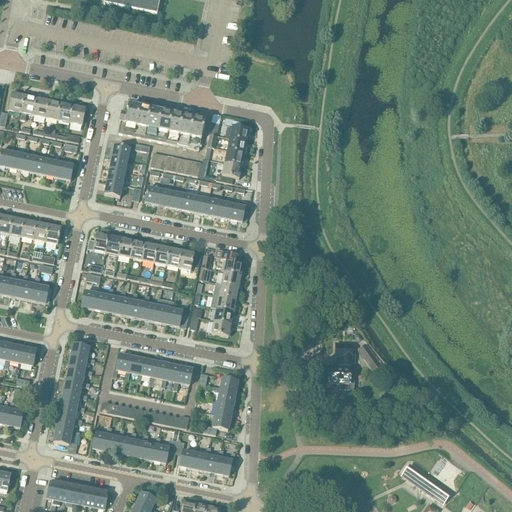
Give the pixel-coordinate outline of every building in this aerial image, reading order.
[(104,0),(103,6),(156,17),(159,0),(104,0)] [(8,114),(20,116),(21,115),(24,99),(12,96),(8,114)] [(21,115),(20,116),(19,123),(24,124),(26,117),(32,119),(36,101),(24,99),(21,115)] [(36,101),(32,119),(45,121),(48,104),(36,101)] [(48,104),(45,121),(57,124),(60,106),(48,104)] [(60,106),(57,124),(69,126),(73,109),(60,106)] [(118,136),(133,140),(139,110),(128,108),(126,116),(121,115),(119,125),(120,125),(118,136)] [(73,109),(69,126),(81,129),(85,112),(73,109)] [(139,110),(133,140),(144,142),(150,112),(139,110)] [(150,112),(144,142),(155,144),(160,115),(150,112)] [(160,115),(155,144),(166,146),(171,117),(160,115)] [(171,117),(166,146),(176,148),(182,119),(171,117)] [(182,119),(176,148),(187,151),(193,121),(182,119)] [(193,121),(187,151),(198,153),(204,124),(193,121)] [(212,125),(209,138),(216,139),(219,127),(212,125)] [(231,129),(228,141),(246,145),(248,133),(239,131),(231,129)] [(66,139),(65,143),(78,146),(79,139),(67,136),(66,139)] [(209,138),(207,149),(214,151),(216,139),(209,138)] [(228,141),(226,153),(243,157),(246,145),(228,141)] [(76,156),(77,149),(65,146),(63,153),(76,156)] [(134,153),(148,155),(149,149),(135,147),(134,153)] [(114,148),(111,159),(127,163),(129,151),(114,148)] [(207,149),(204,162),(208,163),(211,151),(214,152),(214,151),(207,149)] [(0,169),(9,171),(12,156),(0,153),(0,169)] [(226,153),(223,165),(241,169),(243,157),(226,153)] [(12,156),(9,171),(20,174),(23,158),(12,156)] [(150,170),(157,171),(160,157),(153,156),(150,170)] [(160,157),(157,171),(164,173),(167,159),(160,157)] [(23,158),(20,174),(32,176),(35,161),(23,158)] [(111,159),(109,172),(124,175),(127,163),(111,159)] [(167,159),(164,173),(170,174),(173,160),(167,159)] [(173,160),(170,174),(177,175),(180,161),(173,160)] [(35,161),(32,176),(45,179),(49,163),(35,161)] [(180,161),(177,175),(183,177),(186,163),(180,161)] [(49,163),(45,179),(58,181),(60,166),(49,163)] [(186,163),(183,177),(190,178),(193,164),(186,163)] [(193,164),(190,178),(197,180),(200,166),(193,164)] [(217,177),(215,183),(231,187),(232,181),(238,182),(241,169),(223,165),(221,177),(217,177)] [(60,166),(58,181),(70,184),(73,168),(60,166)] [(109,172),(106,184),(122,187),(124,175),(109,172)] [(119,201),(122,187),(106,184),(104,198),(119,201)] [(147,190),(144,206),(156,208),(159,193),(147,190)] [(131,203),(138,205),(140,192),(134,191),(131,203)] [(159,193),(156,208),(168,211),(171,195),(159,193)] [(171,195),(168,211),(180,213),(183,197),(171,195)] [(183,197),(180,213),(193,216),(196,200),(183,197)] [(196,200),(193,216),(205,218),(208,203),(196,200)] [(208,203),(205,218),(217,221),(220,205),(208,203)] [(233,208),(229,223),(242,226),(242,225),(244,214),(245,210),(246,205),(240,204),(240,209),(233,208)] [(220,205),(217,221),(229,223),(233,208),(220,205)] [(0,218),(0,235),(8,238),(11,220),(0,218)] [(11,220),(8,238),(20,240),(24,223),(11,220)] [(24,223),(20,240),(32,242),(36,225),(24,223)] [(36,225),(32,242),(44,245),(48,228),(36,225)] [(48,228),(44,245),(57,248),(60,230),(48,228)] [(92,254),(105,257),(108,239),(96,236),(94,244),(88,243),(86,252),(92,254)] [(108,239),(105,257),(117,259),(120,242),(108,239)] [(120,242),(117,259),(129,262),(133,244),(120,242)] [(133,244),(129,262),(141,264),(145,246),(133,244)] [(145,246),(141,264),(153,267),(157,249),(145,246)] [(157,249),(153,267),(166,269),(169,251),(157,249)] [(169,251),(166,269),(178,271),(181,254),(169,251)] [(181,254),(178,271),(190,274),(191,270),(198,271),(200,258),(194,257),(194,256),(181,254)] [(221,254),(220,262),(225,263),(223,275),(240,279),(243,266),(237,265),(239,257),(237,257),(236,256),(221,254)] [(41,261),(40,265),(53,267),(54,261),(42,258),(41,261)] [(204,258),(201,271),(205,272),(208,272),(210,260),(204,258)] [(90,267),(88,274),(101,276),(102,269),(90,267)] [(51,277),(52,270),(40,268),(39,274),(51,277)] [(0,297),(6,299),(10,283),(2,281),(3,274),(0,273),(0,297)] [(10,283),(6,299),(20,301),(22,285),(14,284),(15,276),(11,275),(10,283)] [(223,275),(220,287),(238,291),(240,279),(223,275)] [(98,286),(100,279),(88,277),(86,283),(98,286)] [(22,285),(20,301),(31,304),(34,288),(26,286),(27,279),(23,278),(22,285)] [(34,288),(31,304),(45,307),(48,291),(38,289),(40,281),(35,280),(34,288)] [(215,286),(212,299),(218,300),(234,303),(235,303),(238,291),(220,287),(215,286)] [(109,299),(106,315),(116,317),(118,318),(121,302),(119,301),(111,299),(113,292),(108,291),(107,299),(109,299)] [(84,294),(81,310),(93,312),(97,297),(84,294)] [(121,302),(118,318),(128,320),(130,320),(133,304),(131,304),(123,302),(125,295),(123,294),(121,294),(119,301),(121,302)] [(133,304),(130,320),(140,322),(142,323),(146,307),(143,306),(135,305),(137,297),(133,296),(131,304),(133,304)] [(97,297),(93,312),(104,315),(106,315),(109,299),(107,299),(97,297)] [(146,307),(142,323),(143,323),(152,325),(154,325),(157,309),(155,309),(147,307),(149,299),(145,299),(143,306),(146,307)] [(212,299),(210,310),(215,312),(229,314),(233,315),(235,303),(234,303),(218,300),(212,299)] [(157,309),(154,325),(164,327),(166,327),(170,312),(168,311),(160,310),(161,303),(161,302),(157,301),(155,309),(157,309)] [(170,312),(166,327),(178,330),(179,330),(185,331),(188,319),(181,317),(182,314),(172,312),(173,304),(169,303),(169,305),(168,311),(170,312)] [(215,312),(213,324),(230,327),(233,315),(229,314),(215,312)] [(191,319),(189,332),(196,334),(198,321),(195,320),(191,319)] [(213,324),(210,336),(228,340),(230,327),(213,324)] [(0,362),(5,364),(4,371),(7,372),(9,365),(7,364),(10,348),(0,346),(0,362)] [(341,367),(330,366),(329,386),(339,387),(339,393),(353,393),(354,378),(353,378),(354,357),(351,357),(352,347),(335,346),(335,356),(341,357),(341,367)] [(73,347),(70,359),(86,363),(86,365),(93,367),(94,363),(87,361),(89,350),(73,347)] [(7,364),(9,365),(19,367),(22,351),(10,348),(7,364)] [(358,353),(363,360),(365,359),(371,366),(376,362),(365,348),(360,352),(358,353)] [(22,351),(19,367),(32,369),(35,353),(22,351)] [(115,373),(113,372),(112,381),(116,381),(117,374),(125,376),(127,376),(131,360),(118,358),(115,373)] [(70,359),(68,372),(84,375),(83,377),(91,379),(92,375),(84,373),(86,365),(86,363),(70,359)] [(127,376),(125,376),(124,383),(128,384),(129,376),(137,378),(139,379),(142,363),(131,360),(127,376)] [(139,379),(137,378),(136,386),(140,387),(141,379),(149,381),(151,381),(155,365),(142,363),(139,379)] [(151,381),(149,381),(148,388),(152,389),(154,382),(162,383),(163,384),(167,368),(155,365),(151,381)] [(163,384),(162,383),(160,391),(164,391),(166,384),(174,386),(176,386),(180,370),(167,368),(163,384)] [(176,386),(174,386),(172,393),(176,394),(178,387),(188,389),(192,373),(180,370),(176,386)] [(68,372),(65,384),(81,388),(81,390),(88,391),(89,387),(82,385),(83,377),(84,375),(68,372)] [(200,377),(198,390),(204,391),(207,378),(200,377)] [(16,381),(15,388),(28,391),(29,384),(16,381)] [(212,390),(211,394),(218,395),(219,394),(235,397),(237,384),(221,381),(219,391),(212,390)] [(65,384),(63,396),(79,400),(78,402),(85,403),(86,399),(79,398),(81,390),(81,388),(65,384)] [(26,400),(27,394),(15,391),(13,398),(26,400)] [(210,402),(209,406),(216,407),(216,406),(232,409),(234,399),(235,397),(219,394),(218,395),(217,403),(210,402)] [(63,396),(60,408),(76,412),(76,414),(83,415),(84,411),(77,410),(78,402),(79,400),(63,396)] [(99,415),(186,432),(188,420),(183,422),(182,419),(176,421),(175,417),(169,419),(168,416),(162,418),(161,415),(156,417),(154,413),(149,415),(148,412),(142,414),(141,411),(135,413),(134,409),(129,411),(128,408),(122,410),(121,407),(115,409),(114,405),(108,407),(107,404),(101,406),(99,415)] [(0,410),(0,426),(7,428),(11,413),(13,413),(14,406),(10,405),(8,412),(0,411),(0,410)] [(214,416),(214,418),(230,421),(231,416),(232,411),(232,409),(216,406),(216,407),(214,416)] [(59,416),(58,421),(74,424),(73,426),(81,427),(82,423),(74,422),(75,416),(76,414),(76,412),(60,408),(59,416)] [(11,413),(7,428),(19,431),(23,415),(13,413),(11,413)] [(204,429),(202,436),(215,438),(216,431),(227,434),(230,422),(230,421),(214,418),(214,419),(211,430),(204,429)] [(58,421),(55,433),(71,436),(71,438),(78,440),(79,435),(72,434),(73,426),(74,424),(58,421)] [(92,452),(104,454),(108,438),(110,439),(111,431),(107,430),(106,438),(95,436),(92,452)] [(55,433),(53,445),(68,448),(68,450),(75,451),(76,452),(77,448),(74,447),(69,446),(71,438),(71,436),(55,433)] [(108,438),(104,454),(117,457),(120,441),(122,441),(123,434),(119,433),(118,440),(110,439),(108,438)] [(120,441),(117,457),(129,459),(132,443),(134,444),(136,436),(132,435),(130,443),(122,441),(120,441)] [(132,443),(129,459),(141,462),(144,446),(146,446),(148,439),(146,438),(144,438),(142,445),(134,444),(132,443)] [(144,446),(141,462),(153,464),(157,448),(158,449),(160,441),(156,440),(154,448),(146,446),(144,446)] [(157,448),(153,464),(165,466),(167,456),(173,457),(176,444),(170,443),(168,451),(158,449),(157,448)] [(179,469),(190,472),(194,456),(182,453),(184,446),(176,444),(173,457),(181,459),(179,469)] [(194,456),(190,472),(204,474),(207,458),(209,459),(210,451),(206,451),(205,458),(194,456)] [(207,458),(204,474),(216,477),(219,461),(221,461),(223,454),(219,453),(217,461),(209,459),(207,458)] [(219,461),(216,477),(228,479),(231,464),(233,465),(235,456),(231,456),(229,463),(221,461),(219,461)] [(409,466),(400,479),(442,508),(451,496),(409,466)] [(0,493),(7,495),(10,477),(11,474),(7,473),(7,476),(0,474),(0,493)] [(49,484),(46,501),(53,502),(52,506),(55,507),(59,486),(49,484)] [(59,486),(55,507),(59,508),(60,504),(66,505),(69,488),(59,486)] [(69,488),(66,505),(72,506),(71,510),(74,511),(79,490),(69,488)] [(79,490),(74,511),(78,511),(78,508),(85,509),(88,492),(79,490)] [(88,492),(85,509),(91,510),(90,511),(94,511),(98,493),(88,492)] [(98,493),(94,511),(97,511),(101,511),(104,511),(108,495),(98,493)] [(144,511),(151,511),(155,503),(141,496),(135,507),(144,511)] [(468,511),(473,506),(469,503),(465,509),(468,511)]
